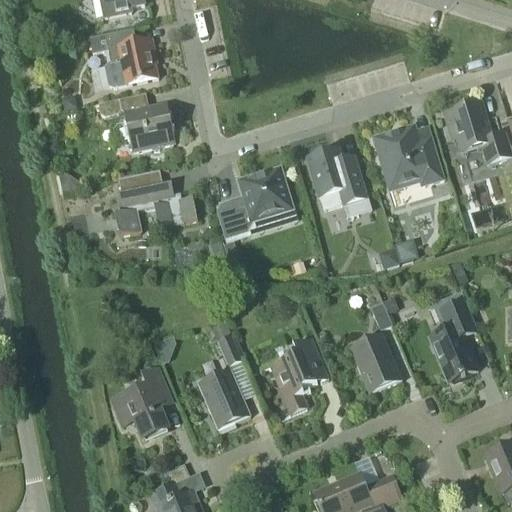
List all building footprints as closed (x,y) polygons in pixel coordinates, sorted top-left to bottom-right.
[(99,0),(104,23),(133,17),(132,13),(146,11),(144,0),(99,0)] [(134,34),(90,43),(93,57),(109,53),(112,67),(111,67),(107,70),(111,91),(116,92),(160,83),(157,70),(158,70),(156,60),(157,60),(153,43),(137,47),(134,34)] [(169,118),(167,110),(149,114),(146,100),(99,109),(101,120),(105,122),(119,120),(121,116),(124,118),(132,158),(175,149),(174,140),(176,136),(172,133),(170,126),(174,121),(169,118)] [(69,102),(63,103),(65,115),(77,113),(76,107),(69,102)] [(487,171),(511,164),(504,140),(491,144),(480,109),(444,120),(452,146),(459,144),(463,158),(482,153),(487,171)] [(429,190),(443,186),(431,144),(418,148),(414,133),(385,141),(384,139),(372,143),(375,152),(377,151),(390,196),(428,185),(429,190)] [(319,203),(320,203),(323,216),(342,210),(342,211),(367,203),(357,168),(346,171),(345,169),(342,167),(338,155),(308,165),(319,203)] [(245,202),(234,206),(219,211),(217,217),(224,243),(247,236),(247,235),(252,226),(256,224),(260,227),(268,224),(270,220),(290,214),(283,188),(285,184),(281,181),(279,176),(273,177),(269,175),(266,180),(241,187),(245,202)] [(159,234),(197,226),(193,203),(180,206),(180,204),(176,201),(174,202),(172,189),(162,191),(159,176),(120,184),(123,199),(117,200),(120,218),(115,219),(120,242),(141,237),(137,216),(154,212),(159,234)] [(78,188),(64,179),(60,180),(63,196),(79,193),(78,188)] [(239,263),(234,247),(224,250),(229,266),(239,263)] [(397,251),(402,266),(417,262),(414,252),(407,248),(397,251)] [(387,257),(382,266),(384,272),(398,268),(394,255),(387,257)] [(464,273),(454,278),(458,289),(468,285),(464,273)] [(462,343),(476,337),(463,307),(455,310),(452,302),(432,311),(438,324),(441,323),(447,337),(428,344),(447,388),(476,376),(462,343)] [(384,308),(388,318),(396,315),(392,304),(383,307),(384,308)] [(391,330),(381,307),(369,312),(379,335),(391,330)] [(227,329),(212,332),(212,333),(218,347),(232,341),(227,329)] [(400,386),(380,338),(348,352),(367,399),(400,386)] [(218,347),(217,347),(221,355),(228,372),(243,366),(232,341),(218,347)] [(310,344),(287,354),(291,361),(269,371),(275,386),(279,384),(287,405),(284,407),(289,421),(305,414),(299,401),(309,397),(307,394),(315,390),(308,372),(319,367),(310,344)] [(142,446),(168,435),(156,407),(168,402),(156,375),(142,381),(147,394),(127,403),(126,401),(111,407),(120,426),(131,421),(142,446)] [(230,375),(197,389),(217,436),(250,422),(230,375)] [(511,449),(485,461),(501,500),(511,495),(511,449)] [(381,511),(384,511),(403,503),(394,480),(363,493),(358,479),(314,497),(319,511),(369,511),(371,511),(381,511)] [(198,511),(192,497),(181,502),(175,488),(148,500),(153,511),(198,511)]
